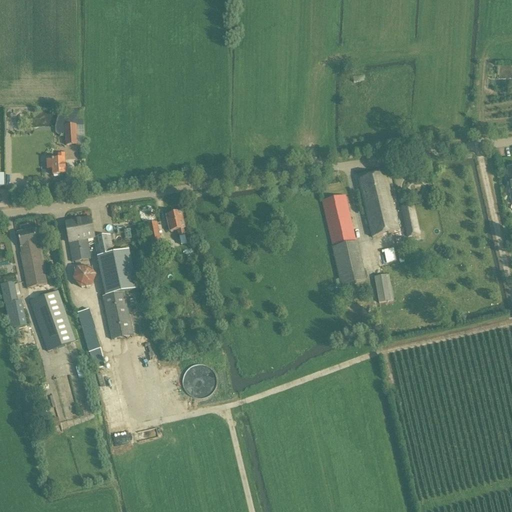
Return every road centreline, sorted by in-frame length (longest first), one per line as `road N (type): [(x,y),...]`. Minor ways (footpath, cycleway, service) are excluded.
road 1 (track): [(75,294),(91,297),(126,430),(224,409),(387,350),(511,322)]
road 2 (residential): [(511,143),(0,215)]
road 3 (track): [(511,296),(477,148)]
